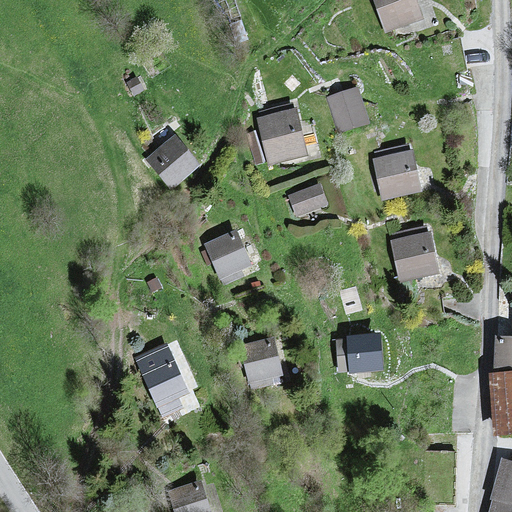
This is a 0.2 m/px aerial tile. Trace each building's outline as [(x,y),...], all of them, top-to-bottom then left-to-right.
[(405,0),(366,0),(380,37),(414,24),(405,0)] [(349,93),(320,102),(331,136),(359,127),(349,93)] [(287,113),(250,122),(262,168),(298,159),(287,113)] [(167,139),(141,161),(166,190),(192,168),(167,139)] [(402,155),(367,163),(377,204),(411,196),(402,155)] [(311,187),(283,197),(291,221),(320,211),(311,187)] [(228,235),(198,248),(213,284),(244,271),(228,235)] [(419,236),(384,243),(392,282),(426,275),(419,236)] [(368,335),(335,337),(337,379),(370,377),(368,335)] [(493,374),(497,434),(511,431),(511,337),(497,338),(498,373),(493,374)] [(266,340),(234,347),(243,389),(275,383),(266,340)] [(162,363),(135,376),(155,418),(183,405),(162,363)] [(511,511),(511,462),(504,460),(493,496),(499,498),(494,511),(511,511)] [(200,511),(193,485),(164,493),(169,511),(200,511)]
